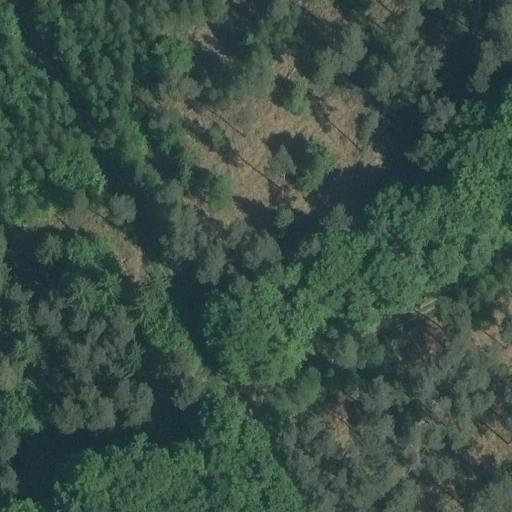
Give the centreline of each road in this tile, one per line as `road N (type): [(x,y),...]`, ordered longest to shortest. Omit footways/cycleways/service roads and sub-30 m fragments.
road 1 (track): [(20,0),(240,406)]
road 2 (track): [(511,262),(278,387)]
road 3 (track): [(210,423),(46,511)]
